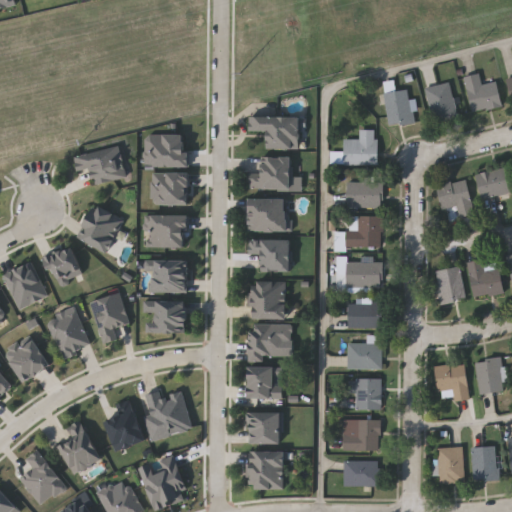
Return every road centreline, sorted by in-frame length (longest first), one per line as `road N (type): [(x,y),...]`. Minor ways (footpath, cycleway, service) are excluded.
road 1 (residential): [(222,0),(219,511)]
road 2 (residential): [(424,161),(417,177),(414,511)]
road 3 (residential): [(220,355),(152,363),(88,386),(0,446)]
